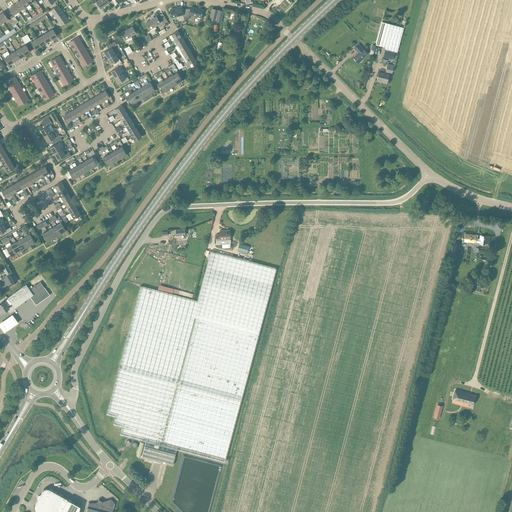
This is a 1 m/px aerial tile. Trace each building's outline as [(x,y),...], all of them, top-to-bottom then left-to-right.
[(29,4),(26,0),(20,0),(19,1),(24,8),(26,10),(28,9),(26,6),(29,4)] [(99,0),(96,2),(101,9),(110,2),(108,0),(99,0)] [(24,8),(19,1),(14,4),(19,11),(24,8)] [(9,8),(14,15),(19,11),(14,4),(9,8)] [(56,18),(63,13),(58,5),(51,10),(56,18)] [(186,19),(186,9),(182,9),(182,7),(170,9),(172,17),(184,15),(184,19),(186,19)] [(189,19),(189,17),(189,15),(201,17),(203,10),(191,7),(191,9),(186,9),(186,19),(189,19)] [(221,22),(224,11),(212,8),(210,20),(221,22)] [(227,11),(225,18),(227,18),(228,19),(229,19),(230,15),(233,16),(234,13),(227,11)] [(4,12),(0,14),(0,18),(3,22),(8,19),(4,12)] [(63,13),(56,18),(61,26),(69,20),(63,13)] [(151,19),(155,26),(161,23),(157,16),(151,19)] [(155,26),(151,19),(146,23),(150,29),(155,26)] [(385,49),(386,49),(397,52),(403,27),(382,22),(376,45),(385,48),(385,49)] [(127,29),(131,36),(136,33),(132,26),(127,29)] [(48,32),(52,39),(57,36),(53,29),(48,32)] [(131,36),(127,29),(121,32),(126,40),(127,41),(128,41),(132,38),(131,36)] [(175,40),(181,36),(178,30),(172,34),(175,40)] [(42,35),(46,42),(52,39),(48,32),(42,35)] [(37,38),(41,46),(46,42),(42,35),(37,38)] [(178,45),(185,41),(181,36),(175,40),(178,45)] [(72,48),(82,43),(78,37),(69,42),(72,48)] [(31,42),(33,45),(35,49),(41,46),(37,38),(31,42)] [(108,58),(117,52),(114,46),(116,45),(114,41),(107,46),(109,49),(104,52),(108,58)] [(181,51),(188,47),(185,41),(178,45),(181,51)] [(82,43),(72,48),(76,54),(85,49),(82,43)] [(354,48),(359,53),(354,58),(359,63),(368,54),(358,44),(354,48)] [(21,48),(25,55),(30,52),(26,45),(21,48)] [(129,46),(126,48),(124,49),(127,54),(130,53),(132,51),(129,46)] [(184,56),(191,52),(188,47),(181,51),(184,56)] [(15,51),(20,58),(25,55),(21,48),(15,51)] [(79,60),(89,55),(85,49),(76,54),(79,60)] [(383,57),(387,58),(393,59),(395,52),(385,50),(383,57)] [(10,54),(14,62),(20,58),(15,51),(10,54)] [(117,52),(108,58),(111,64),(112,63),(114,66),(121,62),(119,59),(117,56),(119,55),(117,52)] [(188,61),(194,57),(191,52),(184,56),(188,61)] [(4,58),(6,60),(9,65),(14,62),(10,54),(4,58)] [(89,55),(79,60),(83,66),(86,64),(87,67),(90,65),(89,63),(92,61),(89,55)] [(54,67),(63,62),(59,56),(50,61),(54,67)] [(188,68),(191,67),(197,63),(194,57),(188,61),(185,63),(188,68)] [(63,62),(54,67),(57,73),(66,68),(63,62)] [(121,62),(114,66),(115,68),(111,71),(115,77),(124,71),(121,65),(122,64),(121,62)] [(386,83),(388,78),(389,71),(392,72),(394,66),(387,64),(386,71),(385,74),(379,72),(377,80),(383,82),(386,83)] [(66,68),(57,73),(60,79),(70,74),(66,68)] [(34,82),(44,77),(40,71),(31,76),(34,82)] [(124,71),(115,77),(118,83),(121,81),(122,84),(129,80),(124,71)] [(172,75),(177,83),(183,80),(178,72),(172,75)] [(70,74),(60,79),(64,85),(73,80),(70,74)] [(168,78),(173,86),(177,83),(172,75),(168,78)] [(9,88),(18,82),(15,76),(5,82),(9,88)] [(44,77),(34,82),(38,88),(47,82),(44,77)] [(168,89),(173,86),(168,78),(163,81),(168,89)] [(163,92),(168,89),(163,81),(159,84),(163,92)] [(18,82),(9,88),(12,94),(22,88),(18,82)] [(47,82),(38,88),(41,94),(51,88),(47,82)] [(145,85),(150,93),(155,90),(150,82),(148,83),(145,85)] [(150,93),(145,85),(141,88),(146,96),(150,93)] [(138,89),(136,90),(141,98),(146,96),(141,88),(140,86),(138,88),(138,89)] [(22,88),(12,94),(16,100),(25,94),(22,88)] [(51,88),(41,94),(45,100),(54,94),(51,88)] [(100,93),(104,100),(109,97),(106,90),(100,93)] [(136,90),(132,93),(136,101),(141,98),(136,90)] [(128,93),(129,94),(127,96),(132,104),(136,101),(132,93),(131,91),(128,93)] [(95,97),(99,103),(104,100),(100,93),(95,97)] [(25,94),(16,100),(19,105),(28,100),(25,94)] [(99,103),(95,97),(89,100),(93,107),(99,103)] [(93,107),(89,100),(84,103),(88,110),(93,107)] [(88,110),(84,103),(79,106),(83,113),(88,110)] [(119,114),(125,110),(122,105),(115,109),(119,114)] [(83,113),(79,106),(73,110),(77,116),(83,113)] [(73,110),(68,113),(72,119),(77,116),(73,110)] [(125,110),(119,114),(122,120),(128,115),(125,110)] [(72,119),(68,113),(63,116),(67,123),(72,119)] [(128,115),(122,120),(125,125),(132,121),(128,115)] [(41,130),(44,136),(54,130),(50,124),(52,123),(50,121),(43,125),(45,127),(41,130)] [(128,130),(135,126),(132,121),(125,125),(128,130)] [(132,135),(138,131),(135,126),(128,130),(127,131),(128,134),(130,132),(132,135)] [(57,136),(54,130),(44,136),(48,142),(52,139),(53,142),(60,138),(59,135),(57,136)] [(142,137),(138,131),(132,135),(135,141),(142,137)] [(62,140),(60,138),(53,142),(55,144),(51,147),(54,153),(63,147),(60,142),(62,140)] [(117,149),(122,157),(127,155),(122,146),(117,149)] [(65,150),(63,147),(54,153),(58,159),(62,156),(64,160),(71,156),(69,152),(65,154),(63,151),(65,150)] [(112,152),(117,160),(122,157),(117,149),(112,152)] [(5,151),(0,153),(0,159),(1,161),(8,157),(5,151)] [(108,155),(112,163),(117,160),(112,152),(108,155)] [(112,163),(108,155),(103,157),(108,166),(112,163)] [(4,166),(11,162),(8,157),(1,161),(4,166)] [(88,160),(92,168),(97,165),(92,157),(88,160)] [(88,170),(92,168),(88,160),(83,162),(88,170)] [(11,162),(4,166),(7,172),(15,168),(11,162)] [(88,170),(83,162),(78,165),(83,173),(88,170)] [(73,168),(72,165),(70,166),(71,169),(69,171),(73,179),(78,176),(73,168)] [(83,173),(78,165),(73,168),(78,176),(83,173)] [(48,184),(50,183),(45,175),(49,173),(48,172),(45,166),(39,169),(43,176),(46,181),(48,184)] [(42,180),(41,178),(43,176),(39,169),(34,172),(38,179),(39,181),(42,180)] [(38,179),(34,172),(29,175),(33,182),(38,179)] [(33,182),(29,175),(23,179),(27,185),(33,182)] [(27,185),(23,179),(18,182),(22,188),(27,185)] [(22,188),(18,182),(13,185),(16,191),(22,188)] [(61,182),(55,186),(58,191),(64,187),(61,182)] [(17,201),(16,198),(13,193),(16,191),(13,185),(7,188),(11,195),(14,199),(16,202),(17,201)] [(61,197),(68,193),(64,187),(58,191),(61,197)] [(2,191),(0,192),(4,199),(11,195),(7,188),(2,191)] [(68,193),(61,197),(64,202),(71,198),(68,193)] [(71,198),(64,202),(67,207),(74,203),(71,198)] [(67,211),(69,210),(70,213),(77,209),(74,203),(67,207),(65,209),(67,211)] [(67,218),(72,215),(74,218),(80,214),(77,209),(70,213),(66,215),(67,218)] [(56,225),(61,234),(66,231),(61,223),(56,225)] [(3,224),(0,225),(0,233),(3,232),(5,234),(12,230),(10,227),(6,230),(3,224)] [(52,228),(56,236),(61,234),(56,225),(52,228)] [(47,231),(52,239),(56,236),(52,228),(47,231)] [(22,230),(26,237),(25,237),(30,245),(35,242),(30,233),(27,234),(26,232),(25,232),(23,229),(22,230)] [(216,235),(216,240),(216,241),(222,241),(222,240),(230,239),(230,230),(220,230),(220,234),(216,235)] [(52,239),(47,231),(42,234),(47,242),(52,239)] [(479,244),(480,244),(485,244),(486,236),(480,236),(480,239),(475,239),(475,235),(465,234),(464,241),(475,242),(480,243),(479,244)] [(30,245),(25,237),(21,239),(25,248),(30,245)] [(25,248),(21,239),(16,242),(21,250),(25,248)] [(21,250),(16,242),(11,245),(16,253),(21,250)] [(454,242),(452,252),(457,254),(458,252),(460,253),(461,248),(459,248),(460,243),(454,242)] [(239,244),(237,251),(247,253),(249,246),(239,244)] [(16,253),(11,245),(7,248),(11,256),(16,253)] [(197,302),(145,288),(140,287),(106,414),(115,417),(113,424),(122,427),(120,435),(146,441),(142,457),(172,465),(176,450),(224,462),(241,400),(277,269),(210,251),(197,302)] [(18,281),(13,273),(7,276),(12,285),(18,281)] [(7,297),(8,298),(4,301),(0,303),(0,307),(3,312),(9,308),(8,306),(12,304),(15,308),(30,297),(36,305),(50,295),(40,282),(30,289),(26,284),(14,292),(7,297)] [(13,315),(0,324),(0,327),(4,333),(18,323),(13,315)] [(454,389),(452,400),(453,400),(453,403),(467,407),(468,404),(473,405),(473,404),(474,404),(476,396),(475,396),(476,396),(472,395),(472,394),(468,393),(454,389)] [(437,404),(434,417),(439,419),(442,406),(437,404)] [(78,511),(80,506),(68,499),(48,488),(44,489),(40,495),(38,496),(37,498),(38,500),(34,506),(35,510),(37,511),(36,511),(78,511)] [(112,511),(113,508),(115,503),(110,499),(106,500),(102,501),(99,499),(97,502),(93,503),(88,502),(87,508),(86,511),(112,511)]
